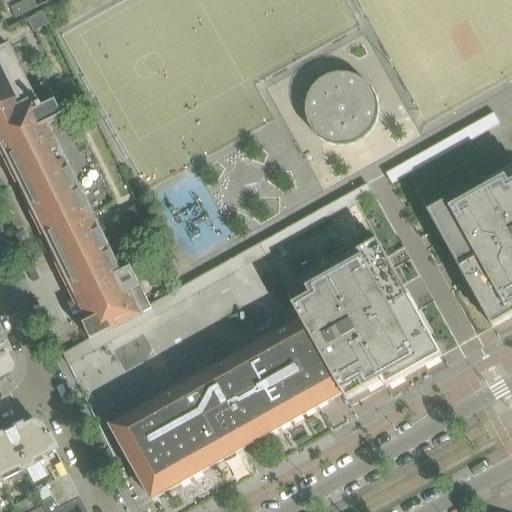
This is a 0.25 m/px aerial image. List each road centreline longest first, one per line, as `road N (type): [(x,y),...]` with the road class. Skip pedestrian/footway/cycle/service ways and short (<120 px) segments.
road 1 (tertiary): [(511,382),(279,511)]
road 2 (residential): [(48,383),(111,511)]
